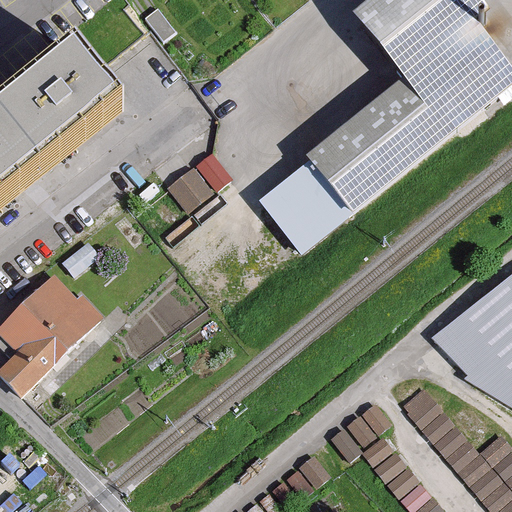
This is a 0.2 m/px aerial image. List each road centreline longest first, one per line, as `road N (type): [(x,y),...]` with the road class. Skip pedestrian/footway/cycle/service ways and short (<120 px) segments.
road 1 (residential): [(0,254),(181,109)]
road 2 (unclassified): [(0,396),(117,511)]
